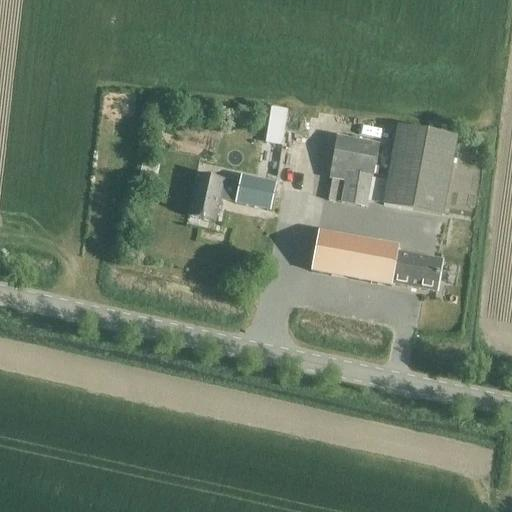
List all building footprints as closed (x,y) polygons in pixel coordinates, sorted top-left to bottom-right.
[(381,207),(442,218),(457,138),(396,126),(381,207)] [(367,209),(377,146),(337,139),(330,180),(333,180),(330,200),(340,202),(343,182),(346,182),(342,205),(367,209)] [(197,175),(188,218),(216,223),(220,204),(235,207),(236,203),(271,210),(276,185),(241,178),(240,184),(225,181),(197,175)] [(390,286),(396,254),(397,248),(317,234),(310,273),(390,288),(390,286)] [(441,262),(396,254),(390,286),(435,294),(441,262)]
